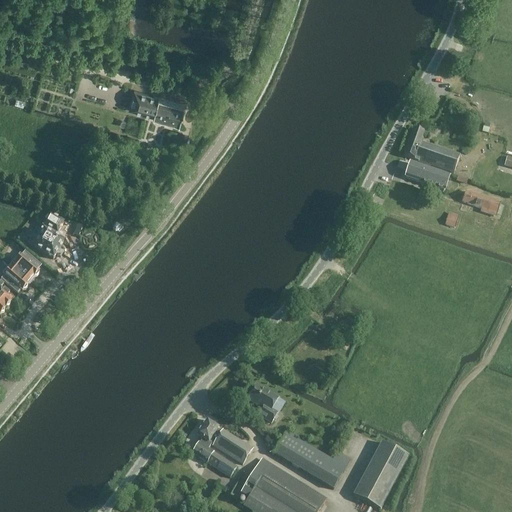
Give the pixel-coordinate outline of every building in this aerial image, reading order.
[(23,99),(25,92),(12,88),(11,95),(23,99)] [(134,92),(129,111),(179,125),(184,106),(134,92)] [(421,142),(424,134),(414,131),(404,157),(454,174),(460,155),(421,142)] [(411,164),(406,179),(445,192),(450,176),(411,164)] [(466,191),(462,202),(497,214),(501,203),(466,191)] [(454,228),(459,216),(449,212),(444,225),(454,228)] [(37,228),(31,238),(27,244),(35,248),(34,249),(53,260),(56,255),(61,258),(65,250),(61,247),(63,243),(54,237),(56,234),(57,234),(63,224),(49,216),(43,226),(44,227),(41,231),(37,228)] [(23,258),(15,268),(31,282),(32,281),(34,279),(35,278),(37,278),(38,275),(38,273),(39,272),(23,258)] [(15,268),(6,278),(22,292),(23,291),(25,291),(27,289),(27,287),(28,286),(31,282),(15,268)] [(0,304),(5,309),(7,308),(9,307),(10,304),(11,303),(9,301),(12,298),(9,296),(9,295),(5,291),(4,292),(0,288),(4,283),(0,279),(0,304)] [(282,403),(276,400),(254,388),(247,402),(262,410),(258,417),(271,424),(282,403)] [(199,445),(193,455),(230,479),(237,468),(208,450),(212,444),(214,446),(213,447),(242,466),(252,450),(223,431),(222,433),(217,430),(218,429),(207,421),(197,437),(203,441),(201,446),(199,445)] [(350,462),(333,453),(330,458),(326,456),(321,453),(286,433),(273,455),(333,491),(350,462)] [(380,511),(408,458),(382,444),(353,497),(380,511)] [(254,488),(243,506),(251,511),(318,511),(326,501),(269,465),(264,463),(251,483),(254,488)] [(240,502),(256,476),(246,470),(230,497),(240,502)]
